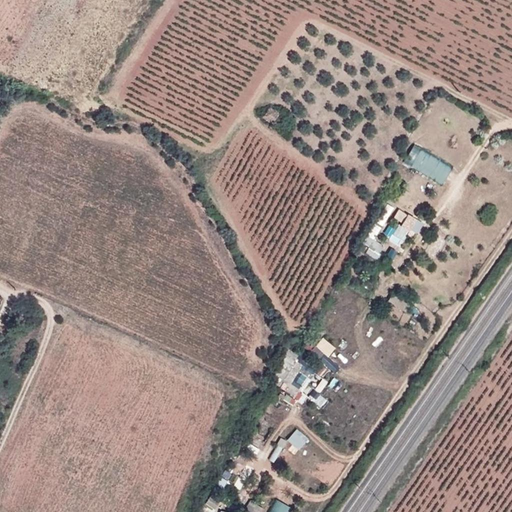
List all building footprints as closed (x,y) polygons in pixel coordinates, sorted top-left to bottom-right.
[(294,113),(283,105),(276,114),(286,122),(294,113)] [(416,145),(406,161),(444,184),(454,168),(416,145)] [(385,223),(394,208),(388,205),(379,220),(385,223)] [(410,227),(418,217),(410,212),(403,223),(405,224),(410,227)] [(418,217),(410,227),(417,232),(423,235),(430,224),(418,217)] [(405,224),(393,244),(405,251),(415,233),(410,227),(405,224)] [(371,247),(367,253),(377,260),(386,248),(369,235),(364,242),(371,247)] [(417,303),(399,292),(393,301),(411,312),(417,303)] [(323,338),(316,347),(328,358),(336,349),(323,338)] [(294,348),(283,376),(299,387),(308,373),(310,375),(314,369),(310,365),(309,366),(296,359),(301,354),(294,348)] [(315,349),(311,356),(324,364),(328,358),(315,349)] [(314,360),(310,365),(314,369),(318,372),(322,366),(314,360)] [(298,429),(288,441),(300,451),(310,439),(298,429)] [(275,500),(270,511),(289,511),(292,507),(275,500)]
